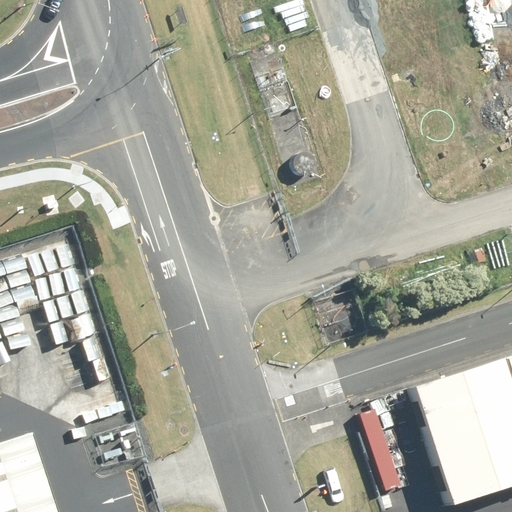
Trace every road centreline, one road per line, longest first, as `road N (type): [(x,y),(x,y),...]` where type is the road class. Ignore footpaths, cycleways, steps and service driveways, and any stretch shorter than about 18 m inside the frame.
road 1 (unclassified): [(237,411),(511,323)]
road 2 (unclassified): [(237,411),(162,191)]
road 3 (unclassified): [(162,191),(139,160),(108,140),(52,137)]
road 4 (unclassified): [(0,92),(93,68),(126,73)]
road 5 (unclassified): [(162,191),(126,73)]
